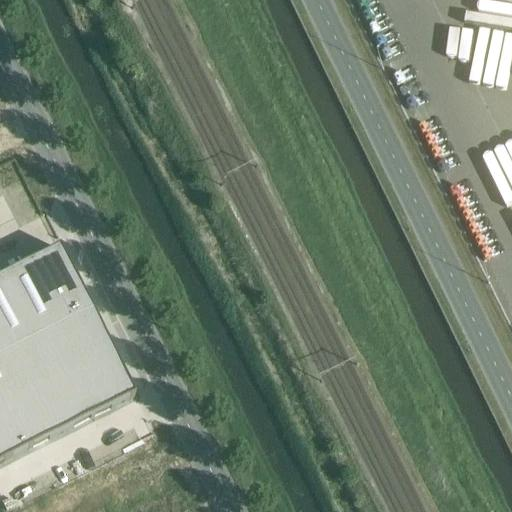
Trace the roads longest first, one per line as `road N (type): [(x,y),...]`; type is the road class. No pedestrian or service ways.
road 1 (unclassified): [(231,511),(0,53)]
road 2 (tertiary): [(511,401),(316,0)]
